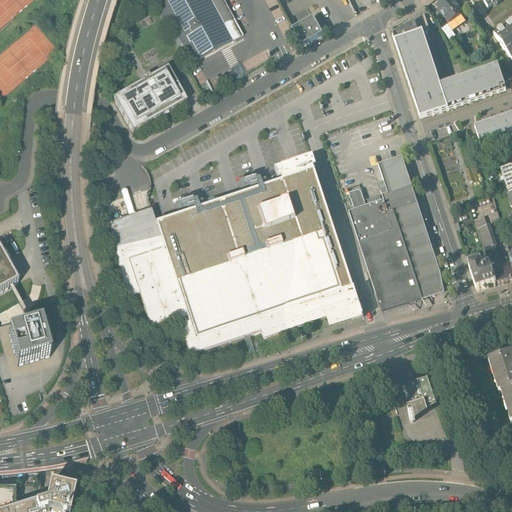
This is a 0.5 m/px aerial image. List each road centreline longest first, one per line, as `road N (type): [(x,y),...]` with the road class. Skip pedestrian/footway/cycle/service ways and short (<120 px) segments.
road 1 (unclassified): [(0,194),(21,182),(30,110),(40,98),(94,102),(110,112),(127,144),(143,149),(374,22)]
road 2 (unclassified): [(469,308),(374,22)]
road 3 (primary): [(469,308),(203,388)]
road 4 (primary): [(219,409),(471,317)]
road 5 (primary): [(284,511),(423,490),(511,506)]
road 6 (secondary): [(99,0),(72,115),(72,220)]
road 7 (primary): [(0,473),(81,471),(152,492)]
road 8 (secondary): [(85,331),(71,388),(25,439)]
